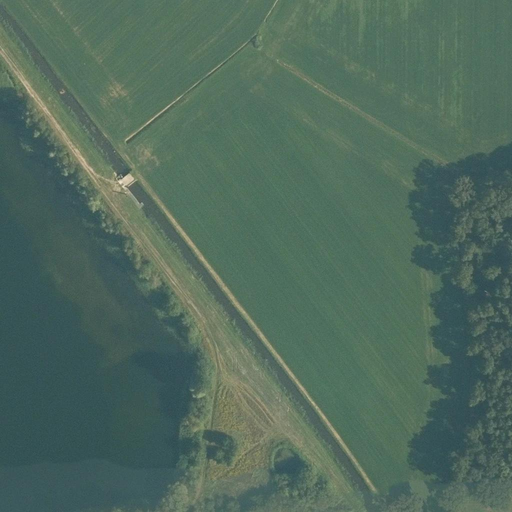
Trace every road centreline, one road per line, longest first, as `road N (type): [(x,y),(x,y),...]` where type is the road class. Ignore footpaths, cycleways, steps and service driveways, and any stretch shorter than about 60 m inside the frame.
road 1 (track): [(184,511),(198,483),(210,355),(196,316),(109,193)]
road 2 (track): [(109,193),(0,47)]
